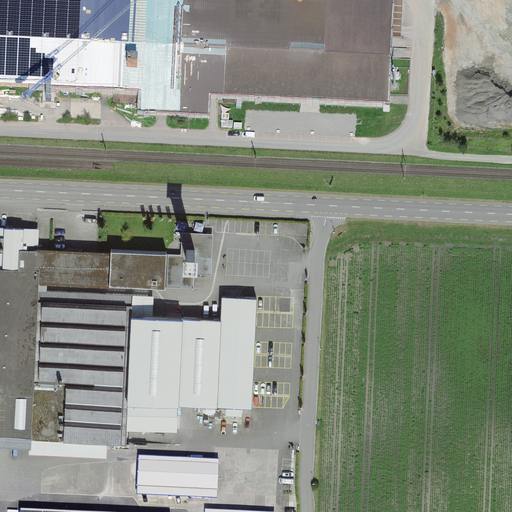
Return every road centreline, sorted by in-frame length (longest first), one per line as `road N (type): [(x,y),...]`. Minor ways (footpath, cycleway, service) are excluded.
road 1 (unclassified): [(0,126),(412,143)]
road 2 (primary): [(327,205),(0,190)]
road 3 (residential): [(307,511),(327,205)]
road 4 (primary): [(511,214),(327,205)]
road 5 (unknown): [(424,0),(419,146)]
